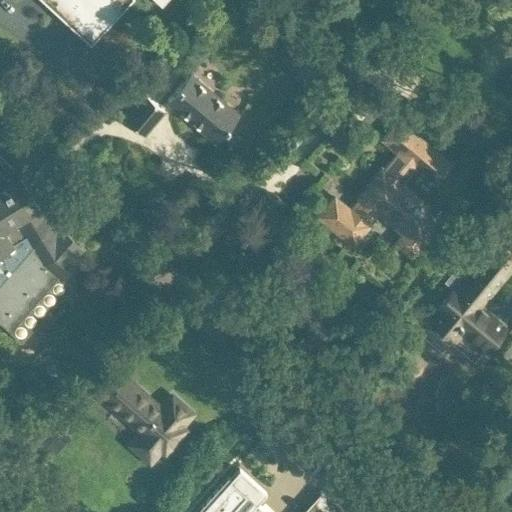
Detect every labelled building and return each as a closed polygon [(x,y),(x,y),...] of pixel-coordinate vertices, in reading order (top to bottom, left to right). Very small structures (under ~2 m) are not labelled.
[(43,0),(90,43),(130,0),(43,0)] [(323,45),(305,65),(314,73),(332,54),(323,45)] [(188,74),(167,99),(216,140),(238,114),(189,73),(188,74)] [(164,112),(146,97),(125,121),(143,137),(164,112)] [(319,215),(353,243),(368,225),(366,223),(377,211),(403,233),(396,242),(412,255),(443,219),(438,207),(427,206),(400,183),(415,165),(436,182),(451,163),(398,119),(383,138),(401,153),(386,171),(381,168),(358,196),(363,200),(353,212),(334,197),(319,215)] [(0,322),(10,331),(23,316),(57,277),(60,279),(77,259),(74,257),(80,250),(56,230),(54,232),(20,177),(0,189),(0,322)] [(432,321),(451,337),(462,324),(489,346),(504,328),(477,305),(511,263),(511,254),(497,242),(490,252),(477,241),(444,280),(453,287),(438,306),(442,309),(432,321)] [(103,382),(95,391),(141,431),(140,432),(160,449),(167,440),(171,444),(185,429),(180,425),(191,413),(172,396),(161,408),(125,377),(113,390),(103,382)] [(15,458),(35,476),(68,440),(48,422),(15,458)] [(195,511),(265,511),(266,511),(256,503),(266,492),(239,468),(229,479),(227,476),(195,511)] [(325,490),(345,502),(350,494),(330,482),(325,490)] [(357,511),(362,508),(352,498),(342,507),(324,488),(313,498),(326,511),(357,511)]
